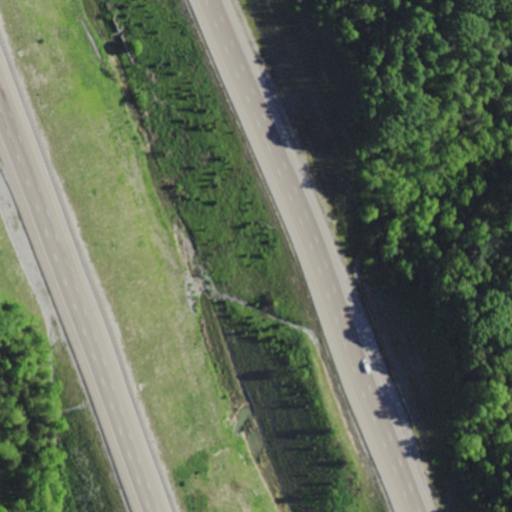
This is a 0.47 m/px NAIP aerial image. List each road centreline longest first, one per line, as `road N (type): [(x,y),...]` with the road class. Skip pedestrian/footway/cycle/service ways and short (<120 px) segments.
road 1 (motorway): [(431,511),(227,0)]
road 2 (motorway): [(0,116),(145,511)]
